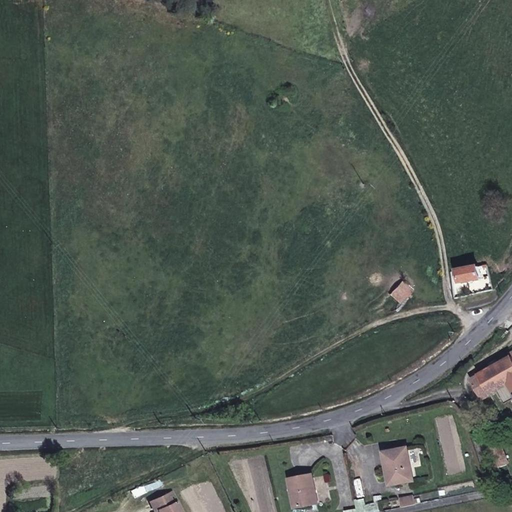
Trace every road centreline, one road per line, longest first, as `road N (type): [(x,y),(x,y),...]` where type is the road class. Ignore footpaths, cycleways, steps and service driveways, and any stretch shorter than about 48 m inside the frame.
road 1 (tertiary): [(0,442),(211,436),(336,417),(450,357),(511,295)]
road 2 (track): [(98,439),(136,422),(235,403),(382,321),(450,306)]
road 3 (track): [(480,329),(450,306),(435,221),(350,70),(327,0)]
road 4 (unknown): [(426,511),(477,497),(481,478),(458,409),(428,372)]
road 5 (track): [(211,436),(202,448),(70,511)]
